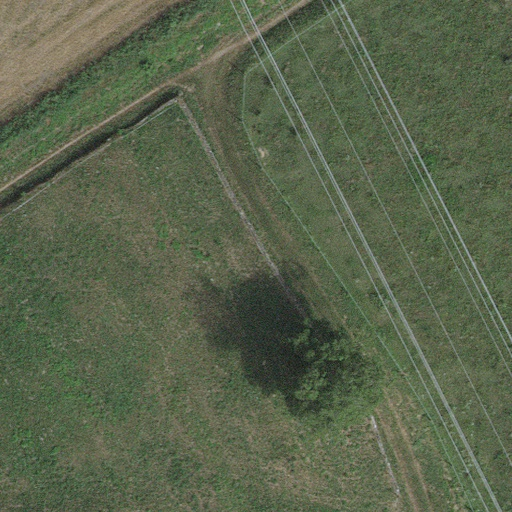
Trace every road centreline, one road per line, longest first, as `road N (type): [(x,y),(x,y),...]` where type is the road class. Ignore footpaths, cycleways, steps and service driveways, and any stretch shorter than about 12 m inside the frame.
road 1 (track): [(181,73),(416,475),(423,511)]
road 2 (track): [(292,0),(181,73)]
